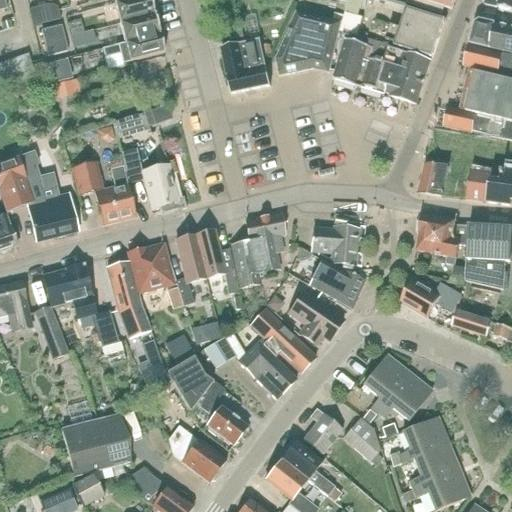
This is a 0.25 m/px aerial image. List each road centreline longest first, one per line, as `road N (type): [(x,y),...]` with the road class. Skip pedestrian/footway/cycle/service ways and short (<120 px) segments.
road 1 (tertiary): [(240,208),(0,272)]
road 2 (unclassified): [(216,511),(291,407),(369,328)]
road 3 (unclassified): [(390,202),(470,0)]
road 4 (unknown): [(217,118),(279,99),(331,107),(352,139),(355,199)]
road 5 (residential): [(240,208),(186,0)]
road 6 (residential): [(511,394),(480,365),(391,327),(369,328)]
road 7 (tertiary): [(390,202),(306,195),(240,208)]
road 8 (tertiary): [(390,202),(511,216)]
